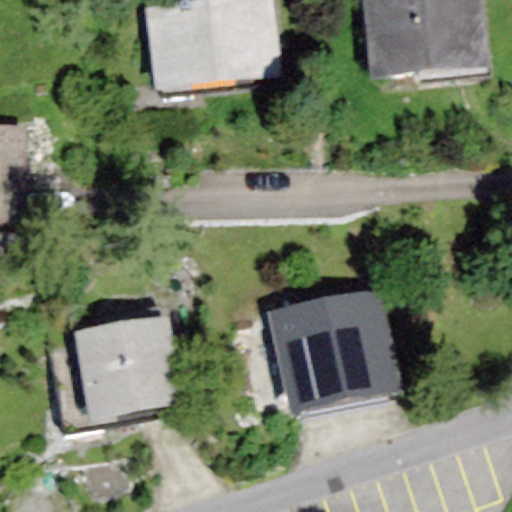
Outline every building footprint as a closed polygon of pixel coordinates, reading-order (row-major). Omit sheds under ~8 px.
[(467,0),(350,0),(359,88),(475,77),(467,0)] [(259,20),(133,30),(139,106),(266,96),(259,20)] [(12,141),(0,140),(0,238),(6,239),(12,141)] [(370,310),(265,325),(279,420),(384,404),(370,310)] [(158,335),(61,343),(70,437),(167,429),(158,335)]
